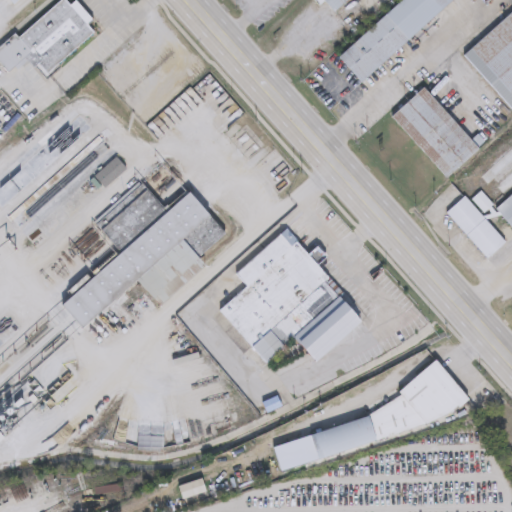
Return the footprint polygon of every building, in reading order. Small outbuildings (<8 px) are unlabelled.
[(96,34),(45,77),(29,58),(8,75),(0,65),(0,46),(15,34),(18,37),(62,0),(64,0),(70,6),(76,0),(93,21),(89,25),(96,34)] [(349,0),(333,14),(321,0),(349,0)] [(453,0),(358,84),(335,58),(401,0),(453,0)] [(511,114),(461,54),(511,9),(511,114)] [(420,88),(477,149),(446,179),(389,117),(420,88)] [(105,188),(94,177),(115,158),(126,169),(105,188)] [(227,233),(200,256),(208,266),(161,306),(139,280),(83,328),(62,304),(120,255),(92,222),(140,181),(166,212),(191,191),(227,233)] [(511,229),(494,208),(511,192),(511,229)] [(445,212),(464,196),(504,244),(485,260),(445,212)] [(343,297),(265,363),(220,309),(247,286),(236,272),(282,234),(292,246),(297,241),(343,297)] [(365,418),(375,410),(381,408),(392,400),(398,398),(396,391),(434,361),(464,399),(429,426),(313,458),(307,434),(365,418)] [(59,446),(52,438),(64,427),(71,435),(59,446)]
